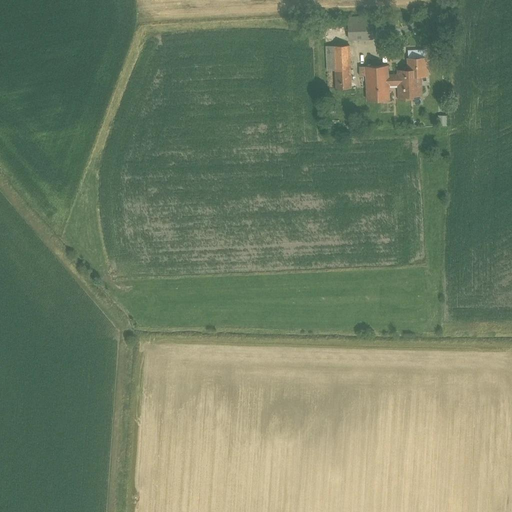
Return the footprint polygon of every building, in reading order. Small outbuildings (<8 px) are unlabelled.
[(372,16),(348,17),(349,39),(373,38),(372,16)] [(349,45),(327,46),(328,71),(336,70),(350,69),(349,45)] [(427,73),(426,57),(411,58),(411,69),(412,74),(419,74),(427,73)] [(389,64),(366,65),(367,99),(390,98),(389,83),(389,75),(389,64)] [(350,69),(336,70),(337,88),(351,87),(350,69)] [(411,69),(398,69),(398,75),(389,75),(389,83),(398,83),(399,98),(413,98),(413,95),(420,95),(419,74),(412,74),(411,69)] [(447,115),(439,116),(439,125),(448,125),(447,115)]
